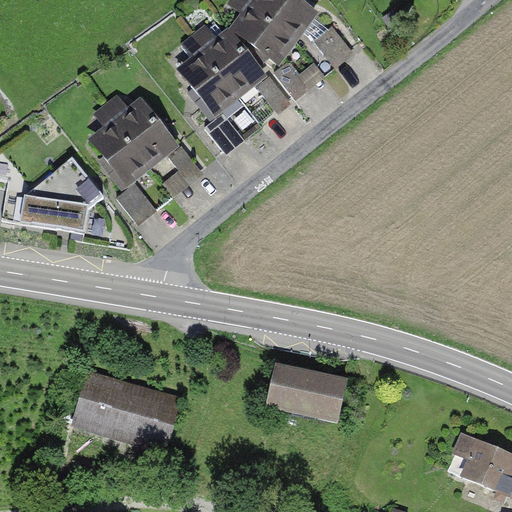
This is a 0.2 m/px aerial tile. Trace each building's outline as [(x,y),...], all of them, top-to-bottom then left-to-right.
[(309,35),(327,7),(315,0),(266,0),(263,6),(309,35)] [(291,64),(309,35),(263,6),(245,35),(291,64)] [(335,27),(327,33),(321,25),(312,32),(339,69),(357,55),(335,27)] [(236,31),(211,52),(252,101),(278,80),(236,31)] [(211,52),(185,73),(227,122),(252,101),(211,52)] [(153,104),(127,125),(163,168),(188,147),(153,104)] [(127,125),(101,147),(137,190),(163,168),(127,125)] [(8,192),(2,225),(102,242),(107,209),(76,164),(37,197),(8,192)] [(281,369),(272,410),(350,426),(358,384),(281,369)] [(188,401),(78,374),(66,422),(176,450),(188,401)] [(511,447),(469,433),(455,474),(511,494),(511,447)]
